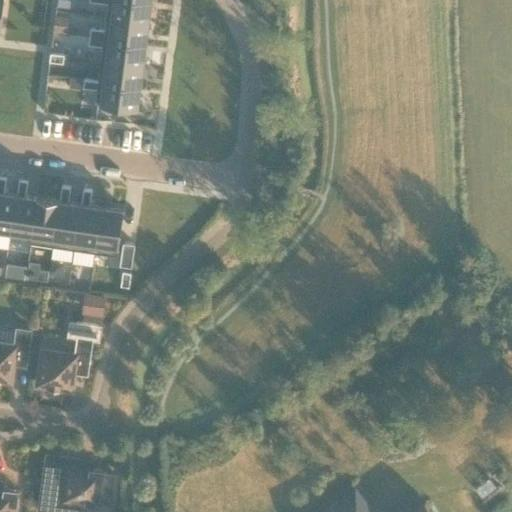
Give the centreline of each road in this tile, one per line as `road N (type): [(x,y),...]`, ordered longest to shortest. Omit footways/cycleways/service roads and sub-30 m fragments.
road 1 (residential): [(34,419),(82,424),(95,415),(128,315),(237,215),(240,173)]
road 2 (residential): [(240,173),(0,150)]
road 3 (residential): [(240,173),(250,62),(226,0)]
